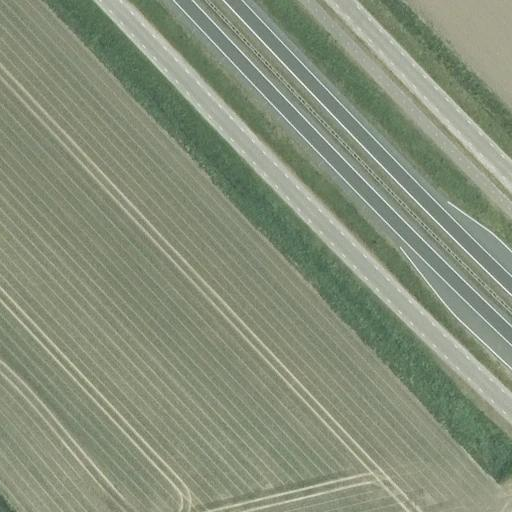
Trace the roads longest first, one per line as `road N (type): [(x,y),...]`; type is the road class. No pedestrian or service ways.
road 1 (unclassified): [(109,0),(511,411)]
road 2 (trunk): [(185,0),(511,335)]
road 3 (trunk): [(511,285),(234,0)]
road 4 (tertiary): [(342,0),(511,176)]
